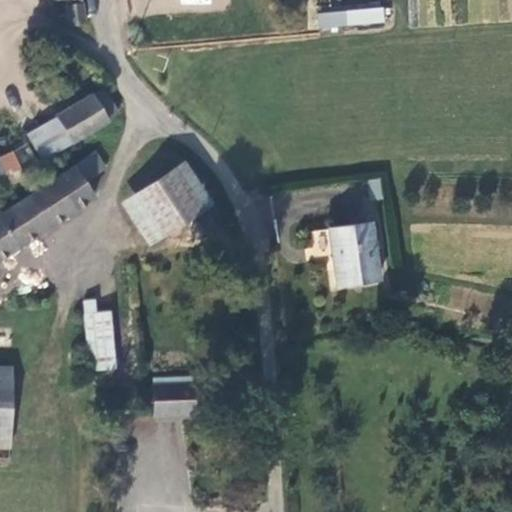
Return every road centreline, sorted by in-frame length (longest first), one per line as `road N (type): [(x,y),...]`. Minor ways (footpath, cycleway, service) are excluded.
road 1 (unclassified): [(281,511),(250,215),(189,131),(152,108),(130,81),(105,0)]
road 2 (unknown): [(60,312),(55,511)]
